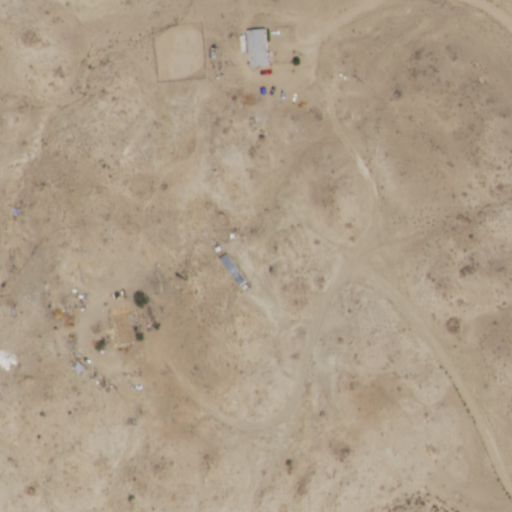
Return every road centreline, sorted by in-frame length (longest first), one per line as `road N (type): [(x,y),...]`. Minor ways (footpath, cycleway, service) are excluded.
road 1 (track): [(511,486),(471,402),(379,288),(341,280),(287,414),(239,418),(202,407),(140,325)]
road 2 (track): [(341,280),(370,251),(379,203),(313,81),(317,41),(378,0)]
